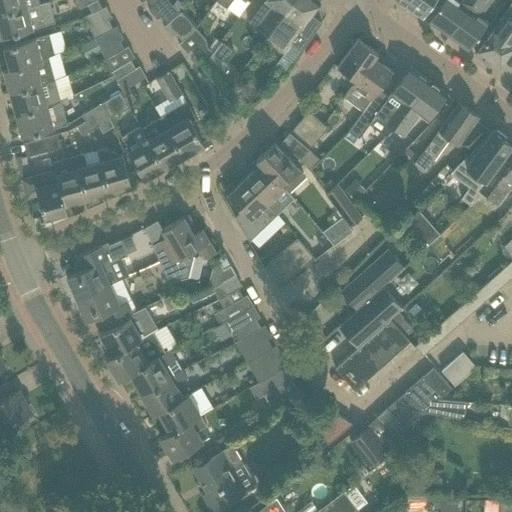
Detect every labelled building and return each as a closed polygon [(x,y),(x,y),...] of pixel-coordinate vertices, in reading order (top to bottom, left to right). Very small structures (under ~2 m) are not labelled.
[(40,2),(39,0),(0,0),(0,13),(25,7),(40,2)] [(102,8),(97,0),(80,0),(84,6),(87,4),(92,13),(102,8)] [(158,0),(152,6),(148,9),(156,18),(160,15),(167,23),(177,14),(179,12),(173,5),(177,1),(176,0),(158,0)] [(216,0),(239,16),(249,2),(247,0),(216,0)] [(268,35),(292,0),(264,0),(264,1),(273,7),(258,28),(267,34),(268,35)] [(311,15),(320,2),(317,0),(292,0),(268,35),(267,34),(264,38),(283,52),(290,42),(301,51),(321,22),(311,15)] [(401,0),(422,14),(431,0),(401,0)] [(448,34),(472,0),(443,0),(429,20),(448,34)] [(488,0),(472,0),(448,34),(468,48),(487,21),(478,14),(488,0)] [(46,25),(40,2),(25,7),(0,13),(0,33),(1,37),(46,25)] [(96,37),(112,28),(108,20),(112,17),(106,6),(102,8),(92,13),(85,16),(96,37)] [(196,28),(181,11),(179,12),(177,14),(167,23),(163,26),(172,36),(175,33),(182,41),(194,30),(196,28)] [(486,37),(475,53),(497,69),(509,53),(511,48),(511,15),(506,11),(494,26),(486,37)] [(124,48),(119,39),(123,37),(116,26),(112,28),(103,33),(96,37),(102,50),(107,59),(110,57),(124,48)] [(207,48),(205,38),(196,28),(194,30),(182,41),(179,43),(187,53),(190,50),(197,58),(200,55),(206,61),(214,51),(207,48)] [(49,33),(34,38),(4,46),(10,68),(49,57),(55,54),(49,33)] [(352,85),(376,52),(357,38),(337,66),(355,80),(351,84),(352,85)] [(221,41),(214,51),(206,61),(220,76),(231,86),(238,76),(227,67),(230,64),(226,61),(233,51),(221,41)] [(135,68),(130,60),(134,57),(128,46),(124,48),(110,57),(107,59),(112,70),(120,65),(125,74),(135,68)] [(384,58),(376,52),(352,85),(351,84),(343,97),(362,111),(378,89),(391,71),(381,63),(384,58)] [(49,57),(10,68),(3,70),(10,92),(55,79),(49,57)] [(128,87),(146,77),(139,66),(135,68),(125,74),(120,65),(112,70),(111,71),(116,79),(122,90),(128,87)] [(393,129),(428,80),(409,67),(388,97),(378,89),(362,111),(348,130),(359,138),(375,116),(393,129)] [(181,93),(168,71),(156,78),(169,100),(181,93)] [(248,84),(238,76),(231,86),(239,93),(248,84)] [(61,99),(55,79),(10,92),(16,114),(59,102),(61,99)] [(428,120),(447,94),(428,80),(393,129),(403,136),(419,113),(428,120)] [(137,102),(131,93),(128,87),(122,90),(123,91),(120,93),(129,107),(137,102)] [(129,107),(120,93),(104,102),(110,117),(119,111),(120,112),(129,107)] [(65,124),(59,102),(16,114),(22,137),(65,124)] [(111,118),(110,117),(104,102),(82,114),(85,120),(85,121),(91,130),(98,126),(111,118)] [(191,123),(196,119),(186,102),(171,110),(160,117),(167,128),(183,157),(203,145),(191,123)] [(475,119),(477,116),(459,102),(414,163),(425,172),(449,139),(457,145),(457,144),(469,152),(490,130),(475,119)] [(327,128),(308,111),(300,120),(319,137),(327,128)] [(167,128),(160,117),(141,129),(142,130),(164,168),(183,157),(167,128)] [(319,137),(300,120),(292,130),(311,147),(319,137)] [(91,130),(85,121),(77,126),(82,135),(91,130)] [(142,130),(141,129),(140,127),(121,138),(128,151),(127,151),(143,180),(164,168),(142,130)] [(477,190),(511,143),(506,139),(507,138),(493,127),(490,130),(469,152),(452,170),(450,172),(460,180),(469,186),(460,197),(470,205),(482,194),(477,190)] [(57,133),(48,135),(52,149),(60,147),(57,133)] [(281,143),(300,160),(309,150),(289,133),(281,143)] [(52,149),(48,135),(23,142),(27,156),(52,149)] [(305,176),(287,157),(274,143),(257,159),(284,188),(285,188),(289,192),(305,176)] [(399,155),(405,162),(415,153),(409,146),(399,155)] [(131,187),(125,167),(122,155),(115,157),(113,152),(102,148),(96,150),(100,161),(108,193),(131,187)] [(319,159),(309,150),(300,160),(311,169),(319,159)] [(87,199),(78,167),(75,156),(53,162),(55,170),(56,173),(65,205),(87,199)] [(284,188),(257,159),(249,166),(253,170),(244,179),(277,214),(285,207),(275,197),(284,188)] [(108,193),(100,161),(78,167),(87,199),(108,193)] [(511,184),(511,162),(486,198),(496,205),(511,184)] [(426,197),(450,172),(452,170),(447,165),(420,192),(426,197)] [(65,205),(56,173),(55,170),(22,179),(27,198),(37,195),(44,217),(66,211),(65,205)] [(277,214),(244,179),(235,187),(231,183),(223,190),(242,210),(235,216),(249,240),(277,214)] [(353,181),(344,190),(353,199),(362,190),(353,181)] [(362,217),(350,201),(337,184),(325,195),(338,212),(349,227),(362,217)] [(215,252),(201,228),(193,233),(188,226),(193,223),(188,215),(184,218),(183,216),(162,229),(166,236),(155,242),(156,244),(152,246),(169,282),(188,276),(193,256),(191,252),(198,247),(205,258),(215,252)] [(277,272),(305,247),(297,238),(269,262),(277,272)] [(109,263),(112,262),(127,255),(120,239),(102,247),(101,244),(73,257),(73,258),(78,256),(83,268),(66,276),(76,298),(117,280),(109,263)] [(511,239),(502,248),(511,259),(511,258),(511,239)] [(285,281),(313,257),(305,247),(277,272),(285,281)] [(383,286),(404,267),(388,249),(340,291),(349,301),(356,309),(383,286)] [(511,259),(414,346),(421,354),(511,273),(511,259)] [(235,275),(220,283),(212,288),(219,299),(227,294),(232,303),(242,297),(237,288),(241,286),(235,275)] [(133,316),(117,280),(76,298),(86,321),(103,313),(110,328),(129,317),(129,318),(133,316)] [(380,327),(390,318),(402,308),(383,286),(356,309),(338,326),(357,348),(362,343),(371,335),(380,327)] [(246,294),(242,297),(232,303),(227,294),(219,299),(224,308),(229,305),(235,315),(253,305),(246,294)] [(260,317),(253,305),(235,315),(242,327),(246,325),(250,333),(251,333),(260,328),(255,319),(260,317)] [(141,338),(129,318),(129,317),(110,328),(99,334),(111,354),(111,355),(135,341),(136,342),(141,338)] [(410,341),(396,325),(390,319),(390,318),(380,327),(400,349),(409,341),(410,341)] [(264,325),(260,328),(251,333),(250,333),(246,335),(259,355),(272,348),(267,339),(271,337),(264,325)] [(400,349),(380,327),(371,335),(391,357),(400,349)] [(147,361),(165,350),(153,331),(141,338),(136,342),(135,341),(111,355),(111,354),(105,358),(118,380),(128,374),(128,373),(147,362),(147,361)] [(391,357),(371,335),(362,343),(382,365),(391,357)] [(382,365),(362,343),(357,348),(353,351),(373,374),(382,365)] [(276,345),(272,348),(259,355),(270,375),(283,367),(278,359),(283,356),(276,345)] [(170,377),(182,370),(170,349),(165,351),(165,350),(147,361),(147,362),(128,373),(128,374),(140,394),(170,377)] [(373,374),(353,351),(351,353),(345,358),(344,359),(363,382),(373,374)] [(450,361),(441,370),(454,385),(475,367),(462,351),(450,361)] [(363,382),(344,359),(334,368),(354,390),(363,382)] [(288,365),(283,367),(270,375),(271,376),(249,387),(256,399),(263,394),(270,406),(297,391),(290,379),(294,376),(288,365)] [(451,388),(433,367),(423,376),(442,397),(445,394),(444,394),(451,388)] [(181,397),(181,396),(175,387),(188,380),(182,370),(170,377),(140,394),(152,415),(158,412),(158,411),(181,397)] [(442,397),(423,376),(406,391),(424,411),(438,399),(439,399),(442,397)] [(6,382),(0,385),(0,427),(12,421),(14,424),(16,422),(18,425),(21,427),(24,427),(27,425),(28,422),(29,419),(27,416),(31,414),(21,397),(19,399),(14,391),(12,392),(6,382)] [(201,387),(188,394),(187,393),(181,396),(181,397),(158,411),(158,412),(170,431),(199,414),(212,407),(201,387)] [(424,411),(406,391),(397,399),(415,420),(424,411)] [(415,420),(397,399),(387,407),(406,428),(415,420)] [(464,419),(467,401),(441,399),(439,399),(438,399),(424,411),(464,419)] [(328,443),(351,423),(320,405),(306,417),(328,443)] [(406,428),(387,407),(377,416),(379,418),(396,437),(406,428)] [(205,424),(199,414),(170,431),(159,437),(172,459),(202,442),(195,430),(205,424)] [(398,451),(396,437),(379,418),(369,427),(350,442),(369,466),(387,453),(390,456),(398,451)] [(246,493),(232,469),(243,464),(232,445),(221,451),(217,444),(205,450),(209,458),(192,468),(206,492),(202,495),(212,511),(246,493)] [(362,478),(369,472),(363,464),(356,470),(362,478)] [(357,511),(359,511),(344,491),(319,510),(316,511),(357,511)] [(482,511),(498,511),(500,501),(484,499),(482,511)] [(268,511),(265,506),(258,511),(257,511),(316,511),(319,510),(312,501),(296,511),(268,511)]
